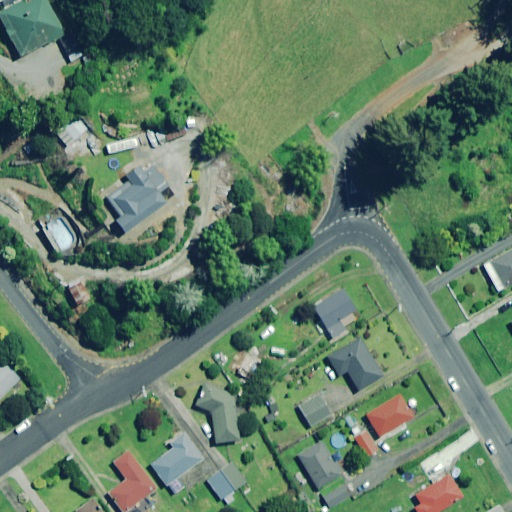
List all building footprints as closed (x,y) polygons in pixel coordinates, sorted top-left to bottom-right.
[(61,36),(44,0),(31,0),(20,6),(19,3),(0,11),(0,26),(15,58),(61,36)] [(82,56),(72,33),(58,39),(68,62),(82,56)] [(86,129),(75,116),(54,134),(65,147),(86,129)] [(185,135),(183,131),(198,125),(194,116),(178,122),(153,132),(158,146),(185,135)] [(165,187),(150,165),(141,172),(137,166),(123,176),(127,182),(105,198),(119,218),(112,222),(121,234),(172,197),(165,187)] [(511,248),(481,266),(496,292),(511,282),(511,248)] [(66,284),(67,288),(65,290),(73,305),(88,298),(80,283),(78,278),(66,284)] [(353,311),(340,289),(311,307),(330,339),(344,330),(337,320),(353,311)] [(379,378),(357,339),(324,358),(335,378),(344,373),(354,392),(379,378)] [(262,363),(238,349),(227,368),(250,382),(262,363)] [(0,396),(18,378),(2,362),(0,364),(0,396)] [(189,406),(208,413),(212,444),(236,441),(230,395),(227,394),(198,383),(189,406)] [(327,416),(316,395),(295,406),(307,427),(327,416)] [(410,418),(402,406),(396,396),(363,416),(376,438),(410,418)] [(164,486),(165,485),(173,495),(181,489),(174,479),(201,459),(181,431),(166,442),(170,449),(148,465),(164,486)] [(375,451),(362,432),(352,439),(364,458),(375,451)] [(328,457),(319,442),(295,455),(313,489),(347,471),(337,452),(328,457)] [(124,511),(154,489),(125,451),(110,463),(123,480),(105,493),(118,511),(124,511)] [(243,483),(230,463),(205,481),(219,501),(243,483)] [(437,511),(460,498),(446,475),(413,496),(418,505),(412,508),(414,511),(437,511)] [(340,486),(321,497),(327,508),(346,497),(340,486)] [(100,511),(91,499),(72,511),(100,511)]
